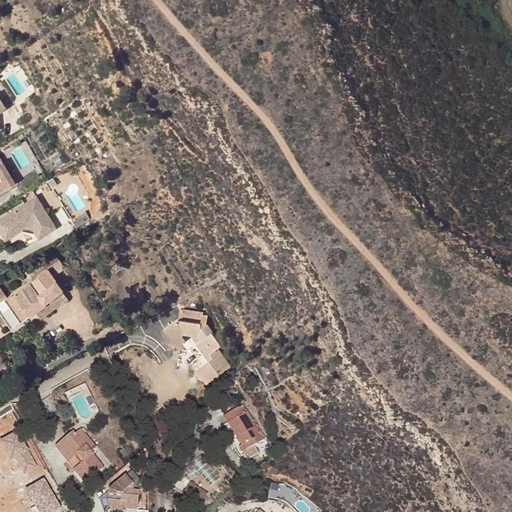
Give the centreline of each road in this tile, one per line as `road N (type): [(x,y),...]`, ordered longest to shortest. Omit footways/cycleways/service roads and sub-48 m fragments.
road 1 (track): [(511,394),(446,346),(156,0)]
road 2 (residential): [(0,409),(94,359),(139,448)]
